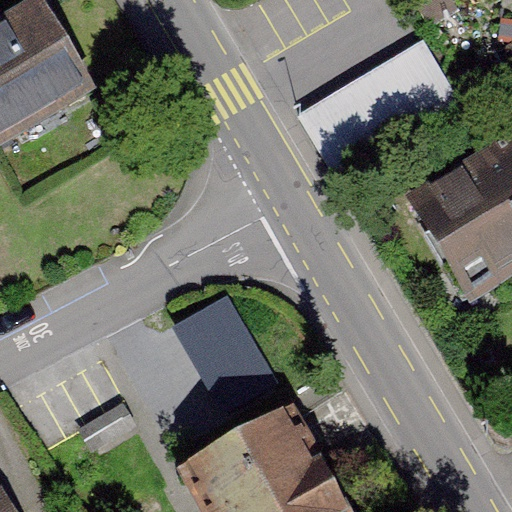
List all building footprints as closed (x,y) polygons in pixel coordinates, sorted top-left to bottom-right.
[(511,0),(484,0),(493,13),(511,1),(511,0)] [(0,160),(88,113),(34,13),(0,31),(0,160)] [(424,52),(302,125),(347,198),(468,125),(424,52)] [(511,145),(402,216),(467,318),(511,289),(511,145)] [(175,340),(231,432),(288,398),(231,306),(175,340)] [(336,511),(289,424),(180,483),(195,511),(336,511)]
